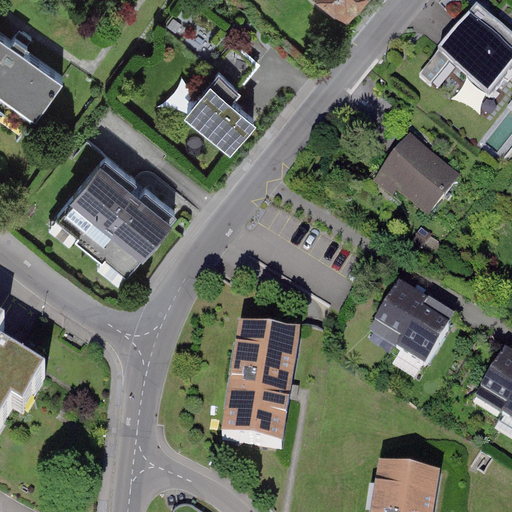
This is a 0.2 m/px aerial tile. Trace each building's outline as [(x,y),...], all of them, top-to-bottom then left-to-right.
[(329,0),(346,13),(356,0),(329,0)] [(511,76),(511,41),(475,11),(433,64),(487,107),(511,76)] [(57,77),(0,39),(0,108),(25,125),(57,77)] [(255,119),(213,88),(188,120),(230,152),(255,119)] [(462,179),(413,141),(378,186),(427,224),(462,179)] [(171,214),(107,165),(57,228),(121,278),(171,214)] [(428,312),(398,294),(373,335),(402,353),(428,312)] [(457,331),(428,312),(402,353),(431,372),(457,331)] [(0,354),(9,338),(0,332),(0,433),(6,422),(27,433),(51,390),(0,360),(0,354)] [(285,461),(303,341),(239,332),(221,452),(285,461)] [(511,396),(511,353),(504,348),(476,393),(504,410),(511,396)] [(438,511),(445,470),(382,461),(374,511),(438,511)]
